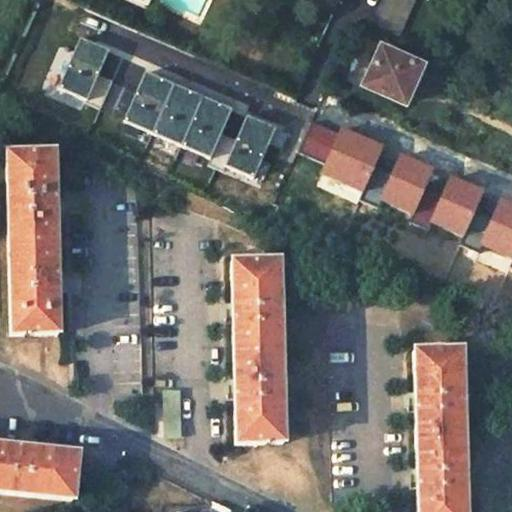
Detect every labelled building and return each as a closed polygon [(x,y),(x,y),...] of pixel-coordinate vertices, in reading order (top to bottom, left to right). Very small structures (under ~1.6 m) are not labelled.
[(412,60),(385,47),(382,54),(380,53),(365,90),(400,107),(417,71),(409,67),(412,60)] [(190,80),(150,59),(113,130),(154,151),(190,80)] [(53,152),(5,153),(9,337),(57,336),(55,243),(53,152)] [(511,209),(386,156),(376,182),(511,238),(511,209)] [(273,206),(243,191),(232,213),(265,230),(277,209),(273,206)] [(511,283),(361,218),(350,244),(511,313),(511,283)] [(277,262),(230,262),(232,354),(234,446),(257,445),(282,445),(277,262)] [(463,511),(459,351),(412,352),(414,443),(415,511),(463,511)] [(177,437),(177,389),(158,389),(158,436),(177,437)] [(0,446),(0,494),(71,502),(76,455),(0,446)]
